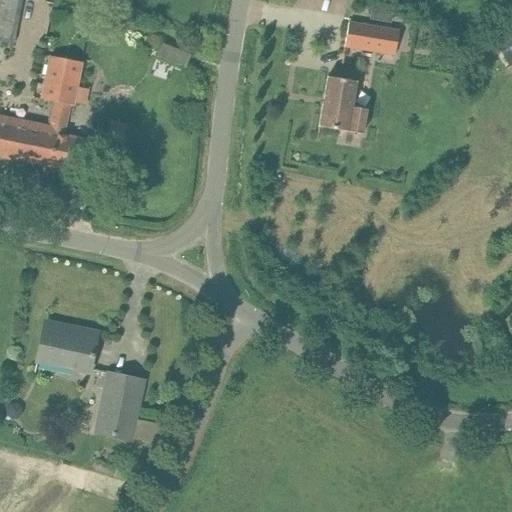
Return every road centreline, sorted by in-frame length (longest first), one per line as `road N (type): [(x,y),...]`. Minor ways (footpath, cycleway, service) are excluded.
road 1 (unclassified): [(511,422),(469,425),(408,410),(234,303)]
road 2 (unclassified): [(150,511),(203,404),(234,303)]
road 3 (unclassified): [(210,204),(240,0)]
road 4 (unclassified): [(144,253),(0,225)]
